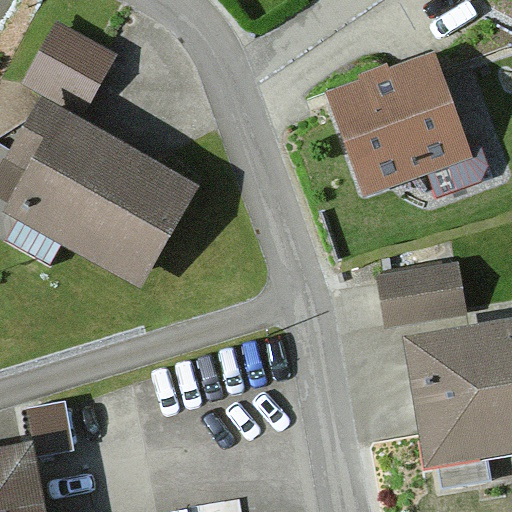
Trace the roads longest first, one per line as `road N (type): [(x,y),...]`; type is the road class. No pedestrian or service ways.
road 1 (residential): [(303,299),(207,39),(169,0)]
road 2 (residential): [(303,299),(0,392)]
road 3 (residential): [(342,511),(303,299)]
road 4 (unknown): [(363,0),(228,96)]
